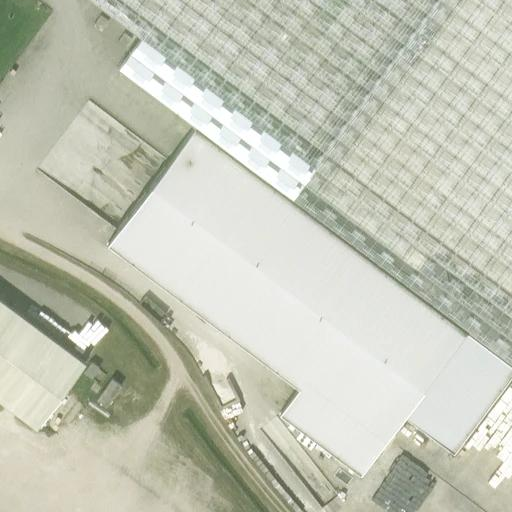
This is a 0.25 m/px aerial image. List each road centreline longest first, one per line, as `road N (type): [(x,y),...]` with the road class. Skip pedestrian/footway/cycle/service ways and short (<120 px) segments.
road 1 (unclassified): [(184,373),(124,307),(0,238)]
road 2 (track): [(280,511),(184,373)]
